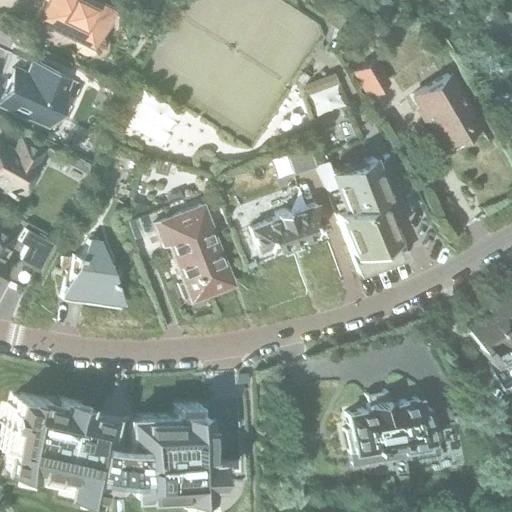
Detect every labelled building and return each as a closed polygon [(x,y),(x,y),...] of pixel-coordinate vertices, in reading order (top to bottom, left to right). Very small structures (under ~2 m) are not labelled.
[(83,26),(95,32),(107,7),(91,0),(43,0),(41,5),(53,11),(47,23),(77,38),(83,26)] [(63,75),(29,60),(9,52),(0,72),(0,76),(4,78),(0,87),(0,102),(34,117),(37,109),(49,114),(60,88),(58,87),(63,75)] [(370,93),(391,81),(378,58),(357,71),(370,93)] [(419,104),(439,138),(473,119),(446,72),(411,93),(412,93),(413,93),(419,103),(418,104),(418,105),(419,104)] [(0,189),(14,197),(33,163),(32,163),(39,149),(17,137),(10,150),(0,144),(0,189)] [(292,173),(312,165),(304,143),(283,151),(292,173)] [(370,154),(328,170),(336,192),(327,196),(356,272),(398,256),(393,243),(402,239),(370,154)] [(224,178),(216,180),(218,189),(226,187),(224,178)] [(178,190),(165,196),(167,202),(181,197),(178,190)] [(312,231),(310,226),(320,222),(312,200),(285,211),(283,207),(273,211),(274,215),(247,225),(256,247),(266,243),(268,248),(312,231)] [(230,283),(199,204),(151,223),(160,244),(166,242),(181,281),(176,283),(182,298),(186,296),(188,299),(230,283)] [(4,248),(11,236),(0,229),(0,270),(11,251),(4,248)] [(61,294),(76,296),(120,303),(125,267),(105,263),(96,242),(87,240),(79,257),(72,256),(72,259),(61,257),(59,271),(64,272),(61,294)] [(511,288),(493,301),(496,306),(463,326),(502,391),(511,384),(511,362),(499,341),(511,333),(511,288)] [(432,428),(457,423),(453,405),(449,382),(425,386),(422,369),(338,386),(344,415),(346,426),(341,427),(346,451),(351,450),(397,440),(399,450),(401,450),(404,464),(438,457),(432,428)] [(0,416),(0,454),(2,455),(0,466),(0,499),(7,511),(221,511),(225,509),(231,502),(235,494),(239,486),(240,477),(241,469),(240,461),(238,401),(224,402),(171,404),(172,417),(116,419),(78,411),(79,405),(58,400),(57,406),(46,403),(46,401),(21,395),(20,399),(12,397),(10,405),(7,404),(4,417),(0,416)]
